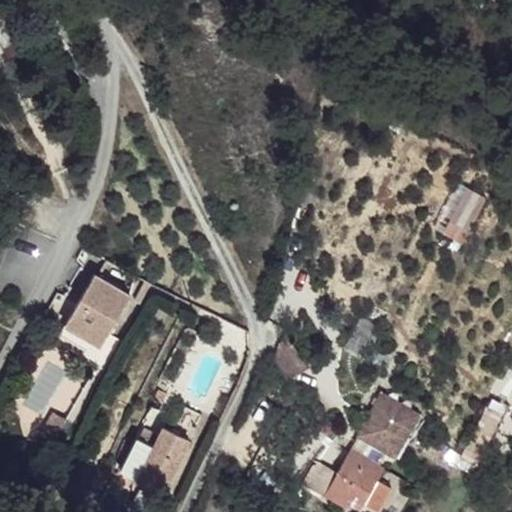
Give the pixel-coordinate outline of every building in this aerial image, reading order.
[(119,292),(88,275),(60,327),(91,344),(119,292)] [(126,296),(119,292),(91,344),(98,348),(126,296)] [(91,344),(60,327),(54,340),(85,358),(91,344)] [(98,348),(91,344),(85,358),(89,361),(98,348)] [(403,404),(374,389),(351,432),(345,445),(320,492),(344,505),(348,495),(373,508),(386,484),(373,478),(380,464),(361,454),(368,441),(380,447),(403,404)] [(403,404),(380,447),(389,452),(412,408),(403,404)] [(480,462),(498,412),(481,406),(463,456),(480,462)] [(59,414),(43,408),(31,431),(47,437),(59,414)] [(181,441),(162,434),(153,449),(135,441),(118,473),(158,491),(181,441)]
